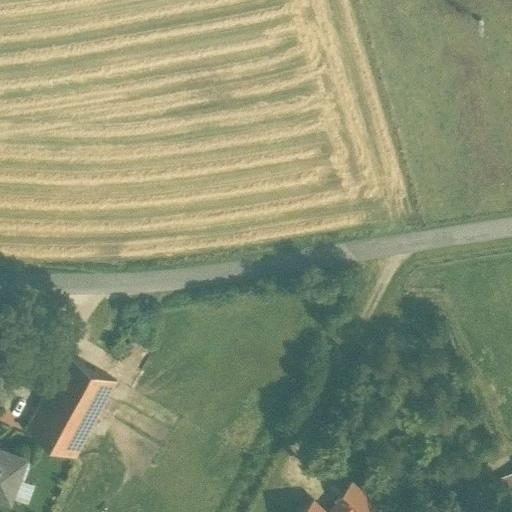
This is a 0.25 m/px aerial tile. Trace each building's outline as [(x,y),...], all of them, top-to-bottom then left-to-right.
[(68,351),(26,427),(77,454),(95,420),(116,379),(68,351)] [(26,453),(0,443),(0,490),(11,495),(26,453)] [(511,471),(501,477),(511,502),(511,471)] [(373,511),(380,505),(351,477),(333,497),(336,499),(349,511),(373,511)] [(331,511),(313,495),(297,511),(331,511)] [(328,508),(331,511),(349,511),(336,499),(328,508)]
